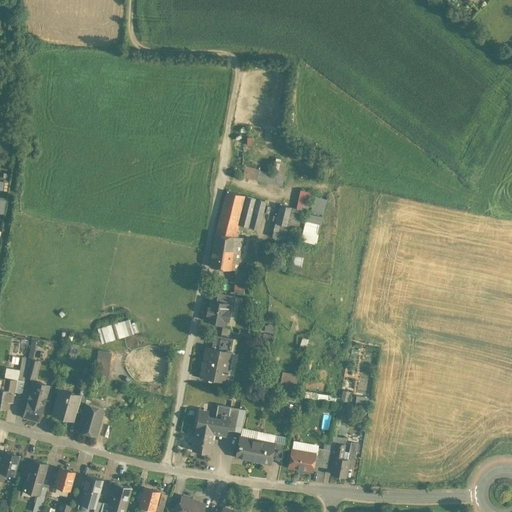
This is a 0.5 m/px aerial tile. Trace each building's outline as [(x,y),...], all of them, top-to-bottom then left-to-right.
[(3,139),(0,145),(0,151),(10,155),(14,144),(3,139)] [(12,159),(1,154),(0,155),(0,162),(8,166),(12,159)] [(258,170),(245,167),(243,176),(256,180),(258,170)] [(284,176),(258,170),(256,180),(281,186),(284,176)] [(296,208),(291,207),(286,225),(275,223),(272,235),(291,240),(295,228),(303,230),(306,221),(306,218),(320,221),(321,213),(311,210),(315,193),(300,190),(296,208)] [(226,191),(215,233),(233,236),(235,234),(236,228),(237,228),(238,225),(248,227),(255,198),(226,191)] [(233,236),(215,233),(210,268),(228,271),(234,236),(233,236)] [(291,244),(282,242),(280,248),(294,252),(295,246),(291,245),(291,244)] [(293,254),(291,262),(300,264),(302,256),(293,254)] [(234,270),(234,281),(242,282),(242,271),(234,270)] [(235,296),(218,292),(216,301),(228,304),(228,305),(233,307),(235,296)] [(216,301),(211,300),(210,307),(207,306),(205,319),(215,321),(215,324),(223,325),(224,323),(225,319),(228,319),(229,311),(227,311),(228,305),(228,304),(216,301)] [(99,330),(103,342),(132,333),(128,321),(99,330)] [(233,338),(214,334),(211,347),(231,351),(233,338)] [(211,347),(207,347),(201,376),(225,381),(231,351),(211,347)] [(113,352),(99,349),(94,379),(107,381),(113,352)] [(39,361),(28,358),(26,366),(25,375),(34,378),(39,361)] [(20,365),(18,380),(24,381),(25,375),(26,366),(20,365)] [(283,370),(280,381),(294,384),(297,373),(283,370)] [(4,380),(0,379),(0,406),(8,408),(10,396),(12,396),(13,391),(15,379),(4,377),(4,380)] [(18,380),(15,379),(13,391),(21,393),(24,381),(18,380)] [(49,385),(33,380),(23,415),(39,420),(45,398),(46,398),(49,386),(48,386),(49,385)] [(67,392),(67,394),(66,394),(65,397),(58,395),(53,414),(69,419),(71,412),(74,413),(75,410),(79,397),(79,395),(67,392)] [(86,399),(79,397),(75,410),(82,412),(85,402),(86,399)] [(105,401),(92,397),(90,404),(103,407),(105,401)] [(85,402),(82,412),(81,414),(101,419),(104,408),(103,407),(90,404),(85,402)] [(230,407),(218,404),(215,417),(220,418),(221,413),(229,415),(230,407)] [(239,408),(230,407),(229,415),(226,429),(234,431),(239,408)] [(246,409),(239,408),(234,431),(241,432),(246,409)] [(196,429),(213,432),(225,434),(226,429),(229,415),(221,413),(220,418),(215,417),(207,416),(208,411),(199,410),(196,429)] [(101,419),(81,414),(77,430),(96,436),(101,419)] [(213,432),(196,429),(193,450),(208,453),(210,439),(211,439),(213,432)] [(256,439),(240,436),(236,456),(252,459),(256,439)] [(345,438),(333,436),(332,443),(337,443),(344,445),(345,438)] [(273,443),(256,439),(252,459),(269,462),(270,458),(273,443)] [(285,443),(273,441),(273,443),(270,458),(281,461),(285,443)] [(357,443),(350,442),(348,455),(355,456),(357,443)] [(348,460),(341,459),(344,445),(337,443),(331,473),(345,476),(348,460)] [(329,449),(318,447),(317,453),(314,453),(312,464),(326,467),(329,449)] [(314,453),(292,449),(289,466),(311,470),(312,464),(314,453)] [(19,456),(3,451),(0,462),(0,471),(14,475),(19,456)] [(47,464),(31,459),(22,490),(38,494),(41,486),(47,464)] [(75,471),(59,467),(54,486),(70,491),(75,471)] [(103,479),(87,475),(79,503),(94,508),(95,508),(97,500),(103,479)] [(123,511),(131,487),(115,483),(109,504),(107,511),(109,511),(123,511)] [(39,511),(47,487),(41,486),(38,494),(33,510),(39,511)] [(160,491),(144,487),(139,506),(154,511),(155,510),(160,491)] [(161,493),(157,508),(163,510),(167,495),(161,493)] [(201,511),(204,504),(182,497),(177,511),(201,511)] [(100,511),(103,502),(97,500),(95,508),(94,508),(93,511),(100,511)] [(109,504),(103,502),(100,511),(107,511),(109,504)] [(69,511),(71,506),(60,503),(57,511),(69,511)]
